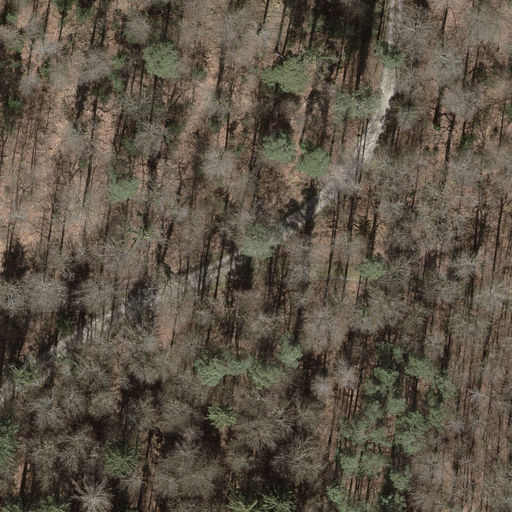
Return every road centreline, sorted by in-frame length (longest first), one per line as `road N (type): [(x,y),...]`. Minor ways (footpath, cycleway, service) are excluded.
road 1 (track): [(0,396),(45,359),(337,187),(387,104),(395,0)]
road 2 (track): [(204,264),(317,267),(511,296)]
road 3 (track): [(0,297),(143,299)]
